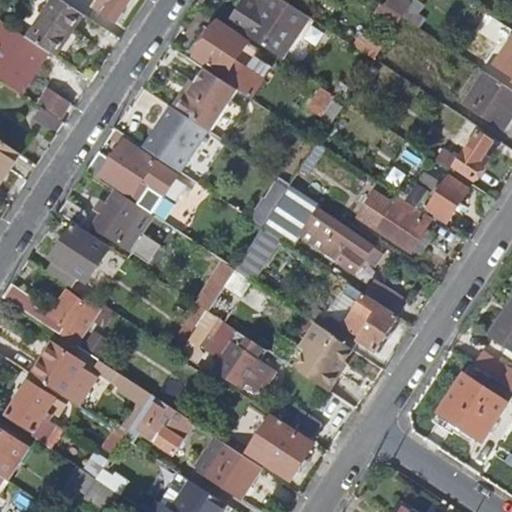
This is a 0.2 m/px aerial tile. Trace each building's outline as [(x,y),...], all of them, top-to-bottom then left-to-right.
[(60,0),(56,0),(30,40),(52,55),(57,58),(84,16),(60,0)] [(99,0),(93,9),(117,24),(134,0),(99,0)] [(256,0),(255,2),(252,0),(248,0),(231,26),(243,34),(283,60),(311,18),(284,0),(256,0)] [(359,27),(341,16),(333,26),(352,38),(359,27)] [(237,91),(250,99),(263,80),(235,62),(248,42),(217,22),(202,45),(196,41),(188,52),(225,77),(222,81),(237,91)] [(0,35),(0,81),(24,97),(52,55),(30,40),(18,33),(7,25),(0,35)] [(222,81),(204,69),(188,95),(180,96),(172,108),(208,131),(221,140),(242,109),(231,101),(237,91),(222,81)] [(467,105),(507,131),(511,123),(511,91),(488,75),(467,105)] [(309,110),(321,118),(332,101),(335,97),(323,89),(309,110)] [(43,110),(59,121),(68,108),(49,95),(40,108),(43,110)] [(332,101),(321,118),(332,125),(343,108),(332,101)] [(172,108),(171,107),(144,150),(181,173),(208,131),(172,108)] [(35,121),(57,136),(64,124),(59,121),(43,110),(35,121)] [(480,134),(462,161),(446,150),(439,161),(456,173),(459,167),(479,180),(488,167),(483,163),(495,144),(480,134)] [(0,140),(0,183),(3,185),(22,155),(0,140)] [(100,152),(87,171),(99,179),(102,175),(134,197),(142,184),(163,198),(177,176),(124,141),(111,160),(100,152)] [(449,176),(436,195),(420,184),(412,197),(404,191),(400,198),(410,205),(427,215),(430,210),(450,223),(458,211),(461,207),(471,191),(449,176)] [(276,210),(265,228),(274,234),(285,241),(313,200),(292,186),(280,204),(276,210)] [(100,217),(94,227),(121,244),(145,209),(117,191),(106,207),(99,203),(93,212),(100,217)] [(280,204),(272,199),(268,205),(276,210),(280,204)] [(68,202),(60,214),(81,229),(85,223),(85,214),(68,202)] [(374,226),(413,252),(435,220),(427,215),(410,205),(404,212),(391,202),(374,226)] [(319,212),(302,237),(358,275),(374,248),(319,212)] [(55,263),(48,273),(73,289),(79,278),(87,284),(109,251),(74,228),(53,261),(55,263)] [(265,228),(253,246),(263,251),(274,234),(265,228)] [(224,261),(196,304),(199,306),(209,312),(238,269),(224,261)] [(345,326),(344,328),(361,339),(360,341),(378,353),(402,318),(350,284),(344,292),(361,303),(345,326)] [(5,297),(76,343),(91,322),(93,323),(103,309),(88,300),(85,304),(72,297),(64,307),(60,305),(57,309),(61,312),(56,321),(36,308),(40,302),(14,285),(5,297)] [(199,306),(172,348),(181,354),(198,328),(209,312),(199,306)] [(511,307),(510,307),(490,337),(511,350),(511,307)] [(327,314),(321,324),(339,336),(344,328),(345,326),(327,314)] [(343,374),(356,350),(338,338),(339,336),(321,324),(319,323),(302,347),(308,351),(296,368),(331,392),(341,372),(343,374)] [(198,328),(181,354),(191,360),(208,334),(198,328)] [(242,333),(218,370),(246,388),(250,382),(265,391),(279,371),(264,360),(270,351),(242,333)] [(53,344),(31,375),(62,396),(71,402),(80,388),(90,375),(81,369),(83,365),(53,344)] [(511,364),(486,347),(475,364),(511,387),(511,364)] [(95,370),(121,387),(127,377),(113,368),(101,360),(95,370)] [(465,376),(434,422),(453,434),(459,426),(483,441),(508,404),(465,376)] [(154,395),(127,377),(121,387),(147,405),(154,395)] [(27,382),(6,414),(33,432),(45,440),(54,425),(49,421),(43,418),(55,400),(27,382)] [(55,400),(43,418),(49,421),(60,403),(55,400)] [(137,429),(156,442),(171,452),(175,454),(185,440),(167,427),(169,424),(162,421),(170,410),(156,401),(137,429)] [(292,427),(314,441),(325,423),(303,409),(292,427)] [(317,445),(276,418),(253,452),(294,480),(317,445)] [(0,431),(0,476),(2,477),(7,481),(28,449),(0,431)] [(116,431),(104,449),(114,455),(126,437),(116,431)] [(263,469),(229,446),(212,434),(193,461),(211,472),(207,477),(242,500),(263,469)] [(153,445),(168,455),(171,452),(156,442),(153,445)] [(110,462),(99,456),(88,473),(98,480),(104,472),(110,462)] [(104,472),(98,480),(121,494),(122,495),(130,483),(117,475),(115,479),(104,472)] [(88,496),(109,511),(121,494),(98,480),(88,496)] [(237,511),(205,491),(195,484),(176,511),(237,511)] [(88,496),(77,511),(111,511),(109,511),(88,496)]
